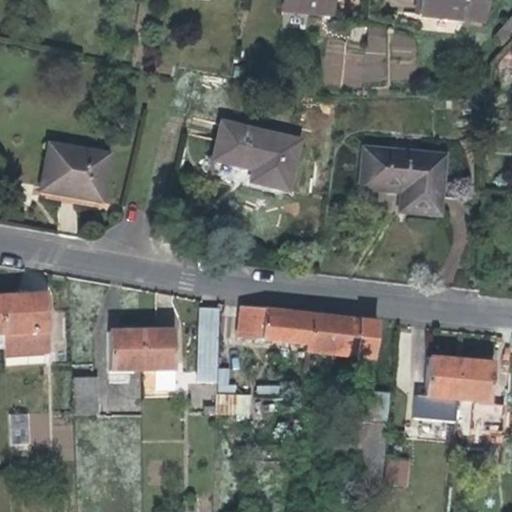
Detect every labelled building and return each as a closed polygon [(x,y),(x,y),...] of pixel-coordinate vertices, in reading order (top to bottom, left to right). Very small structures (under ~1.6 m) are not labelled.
[(280,0),(280,12),(328,15),(329,0),(280,0)] [(423,0),(423,16),(488,20),(488,0),(423,0)] [(321,63),(322,83),(341,88),(409,84),(415,60),(413,36),(376,27),(369,27),(364,46),(331,38),(327,38),(321,63)] [(282,191),(293,144),(216,124),(207,159),(249,170),(246,182),(282,191)] [(40,146),(33,185),(75,192),(74,196),(92,199),(100,156),(40,146)] [(438,153),(356,148),(352,198),(393,201),(392,216),(434,220),(438,153)] [(16,296),(17,305),(29,304),(29,296),(16,296)] [(17,305),(0,305),(0,316),(1,342),(2,355),(3,364),(48,361),(44,304),(29,304),(17,305)] [(249,310),(236,308),(232,341),(302,350),(305,316),(249,310)] [(212,378),(214,312),(197,312),(197,377),(212,378)] [(305,316),(302,350),(301,353),(368,361),(372,324),(305,316)] [(142,372),(141,334),(107,334),(108,382),(124,382),(124,373),(142,372)] [(172,334),(141,334),(142,372),(153,372),(155,394),(172,395),(172,334)] [(3,364),(4,378),(44,375),(48,361),(3,364)] [(489,369),(457,366),(424,362),(421,401),(423,402),(422,414),(439,416),(439,403),(453,404),(485,407),(489,369)] [(217,391),(228,391),(228,368),(218,368),(217,391)] [(95,383),(71,383),(73,417),(97,416),(95,383)] [(373,392),(373,418),(388,418),(388,392),(373,392)] [(250,416),(251,394),(215,393),(214,415),(250,416)] [(10,413),(9,444),(27,445),(28,414),(10,413)] [(405,457),(382,455),(379,481),(402,484),(405,457)]
